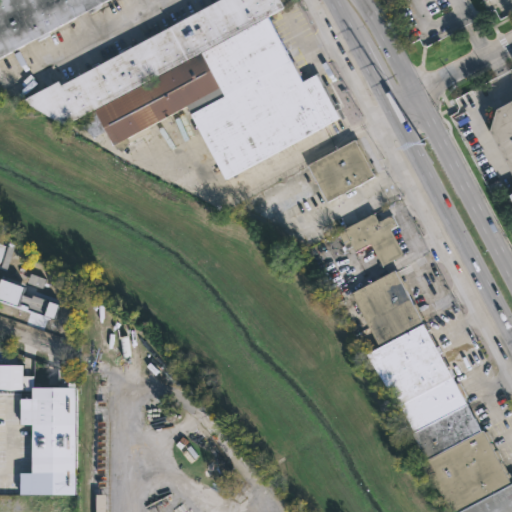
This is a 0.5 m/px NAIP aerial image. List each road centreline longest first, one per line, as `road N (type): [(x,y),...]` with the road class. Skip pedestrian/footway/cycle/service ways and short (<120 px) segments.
road 1 (primary): [(333,0),(511,332)]
road 2 (primary): [(511,267),(372,0)]
road 3 (residential): [(389,102),(511,42)]
